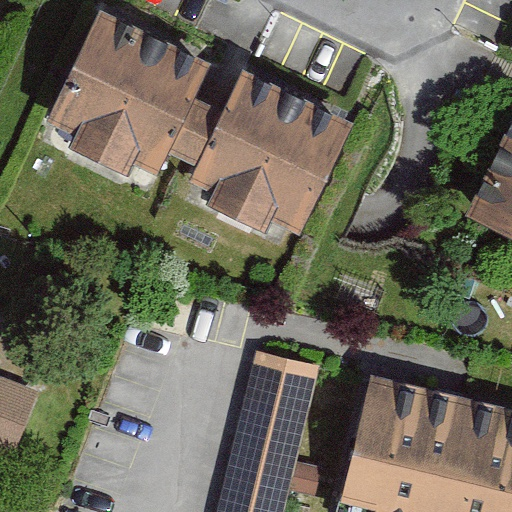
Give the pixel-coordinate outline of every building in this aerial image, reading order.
[(212,46),(115,0),(98,0),(47,107),(158,160),(170,135),(198,148),(189,167),(300,219),(355,104),(242,51),(223,92),(196,80),(212,46)] [(511,102),(466,199),(511,221),(511,102)] [(277,511),(313,364),(262,351),(223,511),(277,511)] [(0,450),(13,455),(40,386),(0,370),(0,450)] [(511,511),(511,402),(373,370),(348,477),(384,486),(377,511),(511,511)]
